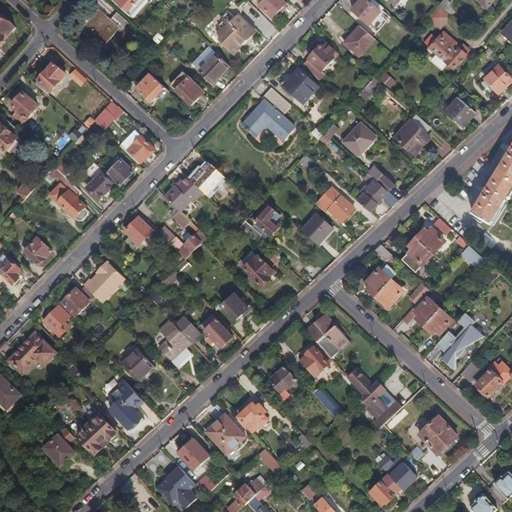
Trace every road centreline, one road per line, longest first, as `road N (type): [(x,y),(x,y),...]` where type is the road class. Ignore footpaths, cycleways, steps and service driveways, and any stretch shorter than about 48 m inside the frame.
road 1 (residential): [(86,511),(325,284)]
road 2 (residential): [(177,150),(0,338)]
road 3 (residential): [(325,284),(511,114)]
road 4 (residential): [(325,284),(496,438)]
road 5 (residential): [(325,0),(177,150)]
road 6 (residential): [(46,32),(177,150)]
